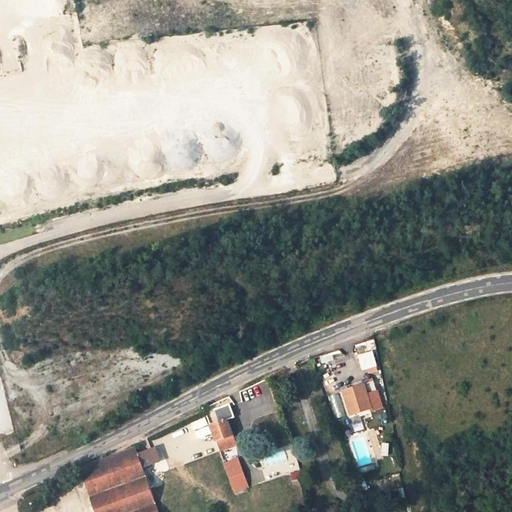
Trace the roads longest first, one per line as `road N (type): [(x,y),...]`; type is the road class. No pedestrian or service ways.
road 1 (track): [(397,6),(414,33),(418,89),(406,123),(371,162),(0,251)]
road 2 (secondary): [(0,493),(298,349),(446,297),(511,285)]
road 3 (track): [(371,162),(355,183),(333,191),(121,229),(52,246),(0,273)]
road 4 (track): [(0,346),(38,415),(34,438),(0,455)]
